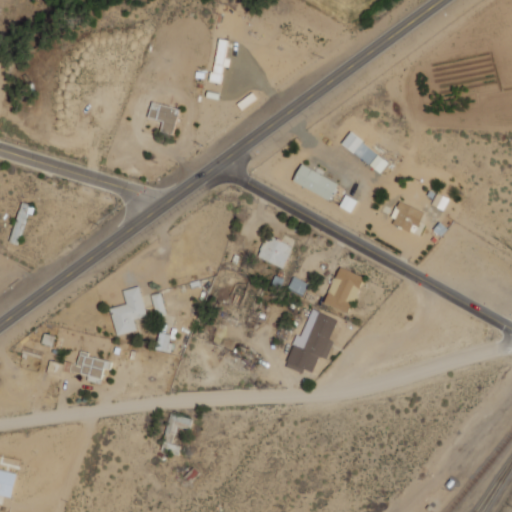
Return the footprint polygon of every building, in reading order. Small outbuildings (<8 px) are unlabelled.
[(220,82),(222,65),(225,66),(228,40),(217,38),(212,81),(220,82)] [(160,131),(173,134),(179,107),(151,101),(148,117),(162,121),(160,131)] [(380,173),(389,162),(350,132),(341,143),(380,173)] [(293,180),(329,200),(337,183),(301,164),(293,180)] [(339,206),(350,211),(356,200),(345,195),(339,206)] [(9,241),(18,244),(31,205),(22,202),(9,241)] [(410,230),(412,224),(419,226),(424,210),(397,202),(390,224),(410,230)] [(267,235),(257,255),(282,268),(292,248),(267,235)] [(348,313),(364,277),(339,266),(323,303),(348,313)] [(288,289),(303,295),(308,281),(292,276),(288,289)] [(117,335),(137,330),(134,319),(147,316),(139,286),(122,290),(126,303),(109,308),(117,335)] [(156,316),(165,314),(161,292),(151,294),(156,316)] [(285,366),(302,373),(304,368),(311,370),(317,355),(326,358),(333,340),(330,339),(337,318),(311,309),(301,336),(297,334),(285,366)] [(171,333),(159,330),(156,349),(168,351),(171,333)] [(111,360),(79,353),(76,365),(71,364),(70,371),(88,375),(87,380),(100,383),(104,367),(109,368),(111,360)] [(161,450),(175,454),(182,427),(190,429),(192,418),(170,413),(161,450)] [(0,494),(11,497),(17,473),(0,469),(0,494)]
